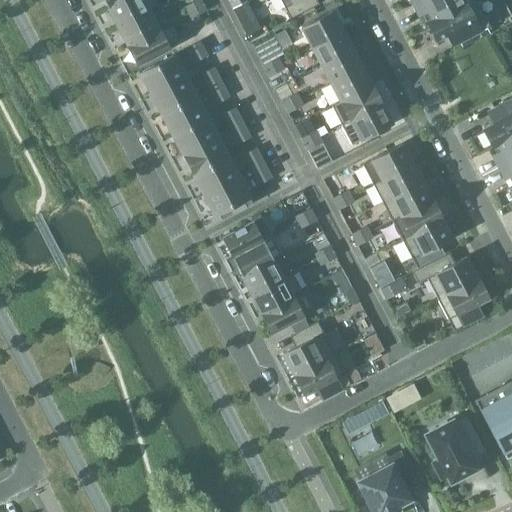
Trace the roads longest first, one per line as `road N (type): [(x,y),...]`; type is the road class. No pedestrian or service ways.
road 1 (tertiary): [(278,511),(9,0)]
road 2 (residential): [(288,426),(274,420),(57,0)]
road 3 (residential): [(511,257),(375,0)]
road 4 (residential): [(288,426),(511,313)]
road 5 (tertiary): [(0,314),(103,511)]
